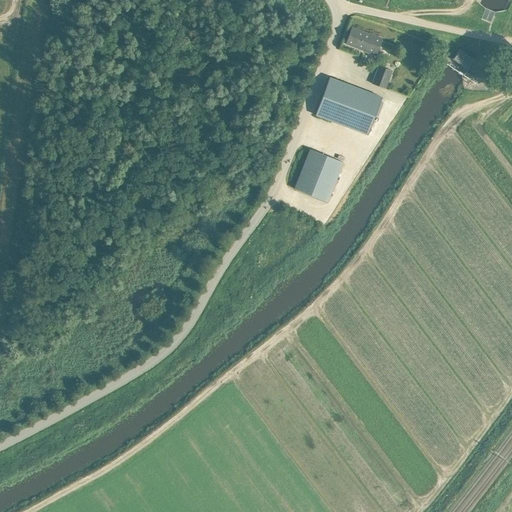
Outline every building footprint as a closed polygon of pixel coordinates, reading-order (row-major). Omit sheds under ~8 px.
[(352,28),(346,43),(364,50),(365,49),(375,53),(375,55),(382,38),(370,34),(369,34),(352,28)] [(455,56),(453,59),(457,61),(464,65),(463,66),(467,69),(470,66),(469,65),(471,62),(472,62),(474,59),(459,49),(457,53),(455,56)] [(408,72),(409,65),(401,63),(400,70),(408,72)] [(385,89),(392,71),(378,66),(371,83),(385,89)] [(329,77),(315,115),(368,135),(375,116),(378,117),(383,102),(380,101),(382,97),(329,77)] [(343,162),(319,153),(310,149),(294,188),(327,202),(343,162)]
